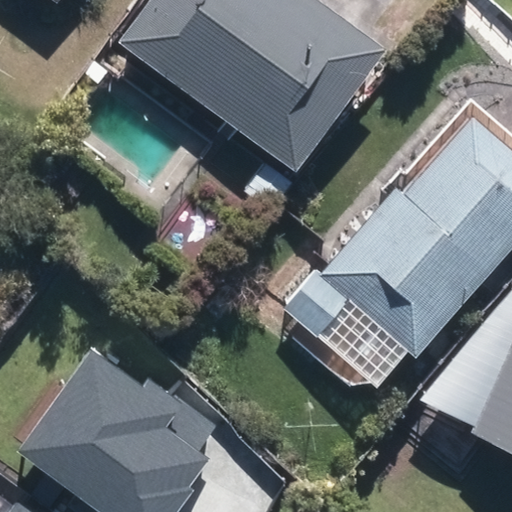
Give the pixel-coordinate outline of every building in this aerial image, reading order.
[(155,0),(122,47),(299,175),(388,53),(315,0),(155,0)] [(84,76),(100,85),(109,72),(94,61),(84,76)] [(361,373),(378,390),(410,355),(417,359),(511,252),(511,151),(472,116),(406,194),(400,188),(322,275),(318,270),(286,305),(320,337),(336,320),(376,356),(361,373)] [(243,191),(270,212),(291,184),(264,163),(243,191)] [(20,339),(84,400),(136,346),(71,285),(20,339)]
